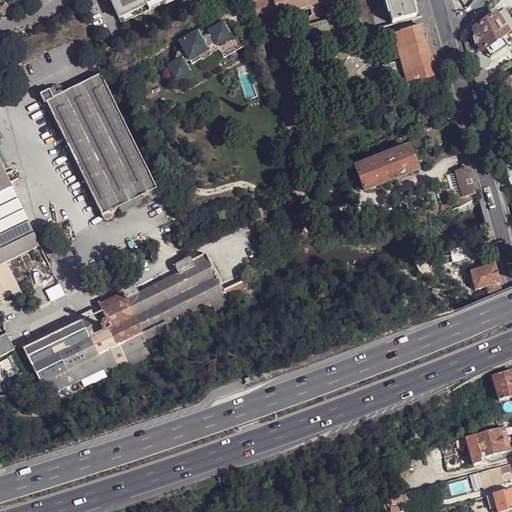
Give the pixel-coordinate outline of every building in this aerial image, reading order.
[(111,0),(122,21),(166,0),(111,0)] [(257,0),(251,2),(257,21),(309,6),(332,0),(257,0)] [(330,48),(338,56),(345,48),(343,45),(343,44),(342,40),(343,36),(346,33),(350,32),(347,22),(343,23),(341,22),(338,20),(335,17),(334,12),(336,8),(339,5),(345,3),(344,0),(332,0),(309,6),(311,16),(310,16),(308,18),(308,21),(309,26),(307,27),(311,39),(312,43),(321,40),(325,41),(328,44),(330,48)] [(368,0),(353,0),(363,33),(373,30),(376,29),(368,0)] [(385,0),(386,3),(385,3),(388,14),(389,14),(390,16),(409,10),(406,0),(385,0)] [(5,3),(0,8),(0,13),(4,16),(11,11),(5,3)] [(503,9),(496,14),(503,24),(510,19),(503,9)] [(409,10),(390,16),(392,24),(411,19),(409,10)] [(503,24),(496,14),(473,29),(480,52),(484,50),(500,38),(509,33),(503,24)] [(220,19),(178,42),(185,56),(167,65),(176,81),(190,73),(186,63),(231,39),(220,19)] [(511,21),(510,19),(503,24),(509,33),(511,30),(511,21)] [(436,76),(422,27),(394,35),(401,62),(408,90),(436,76)] [(363,33),(366,43),(376,40),(373,30),(363,33)] [(506,48),(500,38),(484,50),(490,59),(506,48)] [(338,56),(330,48),(328,44),(325,41),(321,40),(312,43),(311,39),(309,40),(304,43),(300,47),(298,53),(303,54),(303,56),(304,61),(299,63),(300,66),(304,71),(310,73),(311,74),(315,74),(321,73),(326,71),(334,63),(332,61),(338,56)] [(345,48),(338,56),(332,61),(334,63),(339,68),(353,54),(346,48),(345,48)] [(397,79),(401,94),(408,90),(401,62),(374,70),(370,65),(371,62),(371,58),(368,56),(365,55),(362,57),(356,51),(353,54),(339,68),(336,72),(347,83),(340,91),(353,104),(367,91),(371,94),(374,100),(364,105),(367,112),(389,100),(386,92),(383,83),(397,79)] [(299,63),(277,72),(283,89),(309,79),(311,74),(310,73),(304,71),(300,66),(299,63)] [(485,70),(474,78),(475,80),(476,87),(485,81),(490,77),(485,70)] [(101,75),(65,93),(64,92),(61,89),(57,88),(52,89),(41,95),(46,104),(48,103),(104,219),(106,222),(109,222),(114,219),(115,217),(113,212),(119,209),(140,199),(147,195),(149,199),(152,200),(155,199),(160,197),(101,75)] [(493,113),(484,115),(487,126),(495,123),(493,115),(493,113)] [(411,172),(402,149),(355,168),(364,191),(411,172)] [(0,266),(9,263),(40,249),(0,166),(0,266)] [(467,168),(455,171),(466,211),(472,209),(469,197),(476,194),(475,193),(467,168)] [(472,209),(484,207),(480,192),(475,193),(476,194),(469,197),(472,209)] [(140,199),(119,209),(122,214),(142,204),(140,199)] [(453,256),(455,264),(462,262),(467,259),(463,248),(451,251),(453,256)] [(47,397),(103,370),(106,376),(175,347),(170,337),(232,306),(229,301),(224,290),(206,254),(191,261),(189,258),(184,261),(177,264),(182,273),(126,301),(123,295),(100,306),(103,312),(111,329),(88,340),(80,323),(24,350),(47,397)] [(455,264),(453,256),(440,260),(442,267),(455,264)] [(431,269),(428,257),(415,261),(421,273),(431,269)] [(0,266),(0,278),(9,297),(22,291),(9,263),(0,266)] [(495,265),(471,272),(477,290),(487,287),(500,282),(495,265)] [(9,297),(0,278),(0,300),(0,301),(9,297)] [(224,290),(229,301),(234,298),(234,296),(238,294),(237,292),(243,290),(242,289),(247,286),(244,280),(224,290)] [(487,287),(489,293),(502,289),(500,282),(487,287)] [(111,329),(103,312),(80,323),(88,340),(111,329)] [(22,345),(24,350),(80,323),(77,318),(22,345)] [(0,357),(14,350),(15,350),(7,334),(0,336),(0,357)] [(511,397),(511,371),(493,376),(499,401),(511,397)] [(498,423),(511,419),(511,412),(496,417),(498,423)] [(505,428),(500,429),(506,452),(511,451),(505,428)] [(500,429),(466,438),(473,465),(482,463),(481,459),(506,452),(500,429)] [(455,440),(458,454),(467,452),(465,439),(455,440)] [(511,463),(481,472),(484,489),(505,484),(504,475),(511,472),(511,463)] [(504,511),(511,510),(511,492),(511,490),(504,492),(493,495),(497,508),(497,511),(504,511)] [(490,510),(497,508),(493,495),(487,497),(490,510)]
